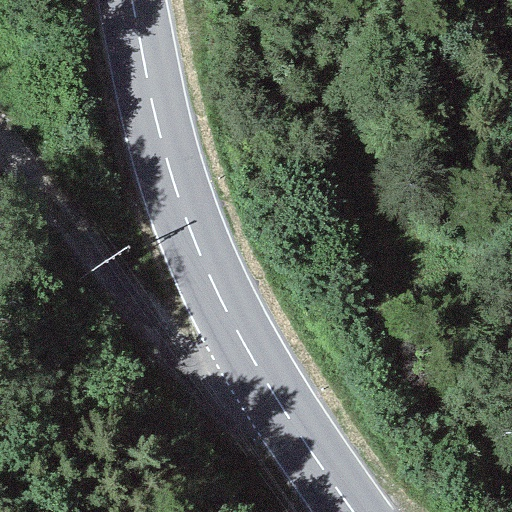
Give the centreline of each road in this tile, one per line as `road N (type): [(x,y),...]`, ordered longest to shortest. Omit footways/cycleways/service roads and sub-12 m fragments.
road 1 (secondary): [(354,511),(246,346),(200,252),(169,168),(136,0)]
road 2 (track): [(394,511),(231,401),(0,144)]
